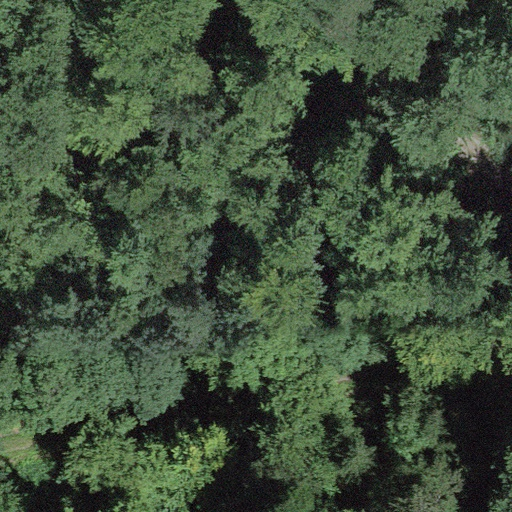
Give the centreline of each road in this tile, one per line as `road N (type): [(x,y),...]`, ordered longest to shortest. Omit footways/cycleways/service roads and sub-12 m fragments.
road 1 (track): [(0,438),(511,352)]
road 2 (track): [(302,0),(511,176)]
